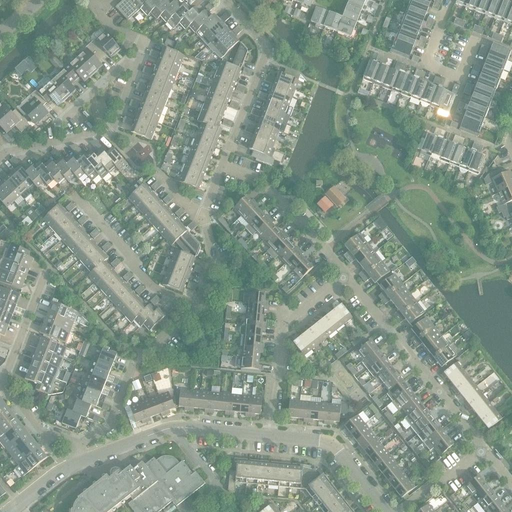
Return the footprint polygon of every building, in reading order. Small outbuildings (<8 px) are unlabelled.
[(128,21),(141,9),(140,8),(149,0),(123,0),(115,8),(128,21)] [(147,16),(151,13),(150,13),(162,2),(160,0),(149,0),(140,8),(141,9),(147,16)] [(157,20),(161,17),(161,16),(172,5),(167,0),(164,0),(162,2),(150,13),(151,13),(157,20)] [(312,0),(297,0),(297,2),(301,4),(300,7),(309,10),(312,0)] [(349,0),(347,6),(361,11),(365,0),(349,0)] [(423,0),(410,0),(408,5),(426,12),(430,3),(423,0)] [(467,0),(465,8),(474,11),(478,0),(467,0)] [(489,0),(478,0),(474,11),(484,15),(489,0)] [(489,0),(484,15),(493,19),(501,1),(498,0),(489,0)] [(493,19),(503,23),(510,5),(501,1),(493,19)] [(161,16),(161,17),(167,23),(170,21),(170,20),(181,9),(175,2),(172,5),(161,16)] [(173,30),(179,24),(179,23),(192,12),(191,12),(185,5),(181,9),(170,20),(170,21),(167,23),(173,30)] [(408,5),(405,15),(423,22),(426,12),(408,5)] [(503,23),(511,26),(511,5),(510,5),(503,23)] [(347,6),(342,18),(356,24),(361,11),(347,6)] [(185,31),(190,27),(189,27),(201,16),(201,15),(195,9),(191,12),(192,12),(179,23),(179,24),(185,31)] [(301,12),(296,9),(293,16),(299,18),(301,12)] [(323,30),(324,28),(329,14),(316,9),(311,22),(316,24),(315,27),(323,30)] [(204,12),(201,15),(201,16),(189,27),(190,27),(195,33),(211,19),(210,19),(204,12)] [(324,28),(337,33),(342,18),(329,14),(324,28)] [(405,15),(401,24),(419,31),(423,22),(405,15)] [(201,40),(202,39),(205,37),(204,36),(219,23),(213,16),(210,19),(211,19),(195,33),(201,40)] [(350,38),(356,24),(342,18),(337,33),(350,38)] [(202,39),(208,46),(226,30),(219,23),(204,36),(205,37),(202,39)] [(401,24),(397,34),(415,41),(419,31),(401,24)] [(214,53),(214,52),(232,36),(226,30),(208,46),(214,53)] [(95,39),(90,44),(102,57),(107,53),(111,58),(120,50),(105,33),(97,41),(95,39)] [(397,34),(393,43),(411,50),(415,41),(397,34)] [(223,57),(230,52),(229,52),(238,43),(232,36),(214,52),(221,59),(223,57)] [(230,52),(226,64),(241,71),(241,70),(247,53),(238,43),(229,52),(230,52)] [(408,60),(411,50),(393,43),(389,52),(408,60)] [(98,61),(102,57),(90,44),(85,48),(87,50),(78,58),(93,74),(102,66),(98,61)] [(493,44),(489,55),(507,62),(511,51),(493,44)] [(164,49),(160,58),(180,65),(184,56),(164,49)] [(489,55),(485,64),(503,71),(507,62),(489,55)] [(29,57),(24,61),(28,65),(29,63),(31,62),(33,65),(37,68),(38,67),(29,57)] [(84,82),(93,74),(78,58),(70,65),(68,63),(64,68),(76,81),(80,77),(84,82)] [(160,58),(157,66),(177,74),(180,65),(160,58)] [(28,65),(25,67),(31,73),(37,68),(33,65),(31,62),(29,63),(28,65)] [(221,62),(218,71),(238,79),(241,71),(226,64),(221,62)] [(362,80),(372,84),(379,66),(369,62),(362,80)] [(485,64),(482,74),(499,81),(503,71),(485,64)] [(157,66),(154,75),(173,82),(177,74),(157,66)] [(372,84),(381,88),(388,70),(379,66),(372,84)] [(71,85),(76,81),(64,68),(59,72),(60,74),(52,82),(66,98),(75,90),(71,85)] [(279,74),(275,82),(295,90),(298,81),(297,81),(299,75),(285,70),(283,76),(279,74)] [(381,88),(391,91),(398,73),(388,70),(381,88)] [(218,71),(214,80),(234,87),(238,79),(218,71)] [(391,91),(400,95),(407,77),(398,73),(391,91)] [(482,74),(478,83),(496,90),(499,81),(482,74)] [(154,75),(150,83),(170,91),(173,82),(154,75)] [(400,95),(410,99),(417,81),(407,77),(400,95)] [(214,80),(211,88),(231,96),(234,87),(214,80)] [(419,102),(419,103),(427,85),(417,81),(410,99),(411,99),(410,101),(411,103),(416,105),(418,104),(419,102)] [(42,87),(37,92),(47,103),(49,105),(54,101),(58,106),(66,98),(52,82),(43,89),(42,87)] [(275,82),(272,91),(292,98),(295,90),(275,82)] [(150,83),(147,91),(167,99),(170,91),(150,83)] [(478,83),(474,93),(492,100),(496,90),(478,83)] [(428,106),(429,106),(436,88),(427,85),(419,103),(421,103),(420,104),(421,107),(425,108),(427,107),(428,106)] [(211,88),(208,96),(228,104),(231,96),(211,88)] [(429,106),(438,110),(445,92),(436,88),(429,106)] [(43,107),(47,103),(37,92),(36,91),(31,95),(35,99),(29,105),(27,103),(21,109),(35,124),(41,119),(42,120),(49,114),(43,107)] [(147,91),(144,100),(164,108),(167,99),(147,91)] [(272,91),(269,99),(288,107),(292,98),(272,91)] [(455,96),(445,92),(438,110),(448,114),(455,96)] [(474,93),(471,102),(488,109),(492,100),(474,93)] [(208,96),(205,105),(225,112),(228,104),(208,96)] [(269,99),(266,107),(285,115),(288,107),(269,99)] [(144,100),(140,108),(160,116),(164,108),(144,100)] [(471,102),(467,112),(484,119),(488,109),(471,102)] [(0,129),(2,128),(6,133),(15,126),(21,133),(30,126),(16,110),(12,114),(3,104),(0,106),(0,129)] [(205,105),(201,113),(222,120),(225,112),(205,105)] [(266,107),(262,116),(282,123),(285,115),(266,107)] [(140,108),(137,117),(157,124),(160,116),(140,108)] [(467,112),(463,121),(481,128),(484,119),(467,112)] [(198,122),(201,124),(218,130),(218,129),(222,120),(201,113),(198,122)] [(262,116),(259,124),(279,131),(283,133),(286,125),(282,123),(262,116)] [(137,117),(134,125),(154,132),(157,124),(137,117)] [(477,138),(481,128),(463,121),(460,131),(477,138)] [(221,130),(218,129),(218,130),(201,124),(198,132),(218,139),(221,130)] [(259,124),(256,133),(275,140),(279,131),(259,124)] [(150,141),(154,132),(134,125),(131,133),(150,141)] [(198,132),(195,140),(215,148),(218,139),(198,132)] [(256,133),(252,141),(272,148),(275,140),(256,133)] [(420,153),(430,157),(437,139),(427,135),(425,139),(421,151),(420,153)] [(422,138),(417,150),(421,151),(425,139),(422,138)] [(430,157),(440,161),(447,143),(437,139),(430,157)] [(195,140),(192,149),(211,156),(215,148),(195,140)] [(272,149),(272,148),(252,141),(249,150),(271,159),(275,150),(272,149)] [(440,161),(449,165),(456,147),(447,143),(440,161)] [(102,147),(99,144),(95,148),(97,151),(99,149),(102,151),(106,155),(105,156),(116,167),(119,172),(127,165),(113,149),(109,153),(103,146),(102,147)] [(449,165),(458,168),(465,150),(456,147),(449,165)] [(144,148),(137,154),(142,160),(149,154),(144,148)] [(100,153),(96,157),(95,157),(109,173),(116,167),(105,156),(106,155),(102,151),(99,149),(97,151),(98,151),(99,150),(100,153)] [(192,149),(188,157),(208,165),(211,156),(192,149)] [(458,168),(468,172),(475,154),(465,150),(458,168)] [(92,181),(98,175),(95,172),(95,171),(85,160),(85,159),(80,153),(77,156),(79,158),(75,161),(74,162),(85,173),(92,181)] [(92,153),(85,159),(85,160),(95,171),(95,172),(98,175),(102,179),(109,173),(95,157),(96,157),(92,153)] [(485,158),(475,154),(468,172),(478,176),(485,158)] [(72,157),(65,164),(64,164),(75,175),(74,176),(78,180),(85,173),(74,162),(75,161),(72,157)] [(188,157),(185,166),(205,173),(208,165),(188,157)] [(61,160),(54,166),(64,178),(68,182),(74,176),(75,175),(64,164),(65,164),(61,160)] [(51,161),(44,167),(43,168),(54,180),(53,180),(57,184),(64,178),(54,166),(51,161)] [(40,164),(34,169),(34,170),(44,181),(43,182),(47,186),(53,180),(54,180),(43,168),(44,167),(40,164)] [(30,165),(23,171),(23,172),(34,184),(33,184),(36,188),(43,182),(44,181),(34,170),(34,169),(30,165)] [(185,166),(182,174),(201,181),(205,173),(185,166)] [(20,168),(13,174),(27,190),(33,184),(34,184),(23,172),(23,171),(20,168)] [(493,182),(498,194),(511,187),(511,177),(510,172),(500,176),(498,171),(490,174),(484,181),(486,186),(493,182)] [(27,190),(13,174),(6,180),(20,196),(24,200),(31,194),(27,190)] [(178,183),(198,190),(201,181),(182,174),(178,183)] [(145,181),(142,178),(137,183),(139,186),(145,181)] [(6,180),(0,185),(0,186),(13,202),(20,196),(6,180)] [(133,185),(128,190),(132,195),(138,190),(136,189),(133,185)] [(129,198),(135,205),(150,192),(144,185),(138,190),(132,195),(129,198)] [(0,200),(6,208),(13,202),(0,186),(0,200)] [(511,201),(511,187),(498,194),(503,205),(496,208),(498,214),(501,213),(511,207),(511,203),(511,202),(511,201)] [(337,206),(345,200),(334,188),(326,195),(337,206)] [(98,192),(90,197),(99,213),(107,209),(98,192)] [(135,205),(141,212),(156,198),(150,192),(135,205)] [(234,209),(241,217),(256,203),(252,199),(250,202),(246,197),(234,209)] [(332,206),(325,197),(317,204),(325,212),(332,206)] [(141,212),(147,219),(162,205),(156,198),(141,212)] [(65,208),(67,211),(74,204),(72,202),(65,208)] [(258,206),(256,203),(241,217),(249,225),(260,213),(256,208),(258,206)] [(69,213),(76,207),(74,204),(67,211),(69,213)] [(27,226),(46,209),(42,205),(35,211),(32,207),(22,215),(25,219),(23,221),(27,226)] [(147,219),(153,226),(168,212),(162,205),(147,219)] [(43,220),(49,227),(64,213),(58,206),(43,220)] [(511,207),(501,213),(504,218),(505,217),(507,221),(511,218),(511,207)] [(153,226),(159,232),(174,219),(168,212),(153,226)] [(49,227),(55,233),(70,220),(64,213),(49,227)] [(252,236),(256,232),(270,219),(267,216),(265,218),(260,213),(249,225),(245,228),(252,236)] [(77,222),(79,224),(86,218),(84,216),(77,222)] [(384,222),(380,217),(380,218),(375,222),(378,226),(384,222)] [(81,226),(88,220),(86,218),(79,224),(81,226)] [(159,232),(165,239),(180,225),(174,219),(159,232)] [(273,222),(270,219),(256,232),(263,240),(275,229),(271,224),(273,222)] [(55,233),(61,240),(76,226),(70,220),(55,233)] [(172,246),(175,243),(186,232),(180,225),(165,239),(172,246)] [(61,240),(67,247),(82,233),(76,226),(61,240)] [(279,234),(275,229),(263,240),(271,248),(285,235),(282,231),(279,234)] [(93,240),(100,234),(98,231),(91,237),(93,240)] [(175,243),(183,253),(183,254),(195,259),(200,247),(186,232),(175,243)] [(67,247),(73,253),(88,239),(82,233),(67,247)] [(343,256),(347,260),(367,244),(359,234),(345,246),(349,251),(343,256)] [(288,238),(285,235),(271,248),(278,256),(290,245),(286,240),(288,238)] [(73,253),(79,260),(94,246),(88,239),(73,253)] [(105,253),(112,247),(110,244),(103,250),(105,253)] [(355,260),(360,265),(375,253),(367,244),(347,260),(350,264),(355,260)] [(6,249),(2,259),(29,270),(33,260),(27,257),(29,252),(11,245),(9,250),(6,249)] [(294,249),(290,245),(278,256),(286,264),(300,251),(296,247),(294,249)] [(79,260),(85,266),(100,253),(94,246),(79,260)] [(175,251),(172,260),(192,267),(195,259),(183,254),(175,251)] [(303,254),(300,251),(286,264),(293,272),(305,261),(300,256),(303,254)] [(91,273),(104,262),(107,259),(100,253),(85,266),(91,273)] [(382,262),(375,253),(360,265),(364,270),(358,275),(362,279),(382,262)] [(2,259),(0,263),(0,270),(25,280),(29,270),(2,259)] [(110,265),(112,267),(119,261),(117,259),(110,265)] [(172,260),(169,268),(188,276),(192,267),(172,260)] [(115,269),(121,263),(119,261),(112,267),(115,269)] [(309,265),(305,261),(293,272),(300,280),(315,266),(311,263),(309,265)] [(88,276),(94,283),(110,269),(104,262),(91,273),(88,276)] [(390,272),(382,262),(362,279),(365,283),(370,278),(375,284),(390,272)] [(169,268),(165,277),(185,284),(188,276),(169,268)] [(94,283),(101,290),(116,276),(110,269),(94,283)] [(0,282),(21,291),(25,280),(0,270),(0,282)] [(378,297),(382,301),(402,284),(394,275),(379,287),(384,292),(378,297)] [(101,290),(107,297),(122,282),(116,276),(101,290)] [(181,293),(185,284),(165,277),(162,285),(181,293)] [(107,297),(113,303),(128,289),(122,282),(107,297)] [(409,294),(402,284),(382,301),(385,305),(390,300),(395,306),(409,294)] [(0,287),(0,299),(16,306),(20,295),(0,287)] [(113,303),(119,310),(135,296),(128,289),(113,303)] [(247,303),(247,304),(267,306),(268,302),(264,301),(265,295),(248,293),(248,295),(245,294),(244,295),(243,302),(244,303),(247,303)] [(417,303),(409,294),(395,306),(399,311),(393,315),(396,319),(417,303)] [(119,310),(125,317),(141,302),(135,296),(119,310)] [(0,299),(0,311),(12,316),(16,306),(0,299)] [(53,303),(49,314),(73,323),(77,312),(70,310),(71,306),(59,301),(57,305),(53,303)] [(125,317),(128,319),(131,324),(134,321),(146,309),(141,302),(125,317)] [(425,313),(417,303),(396,319),(400,324),(405,319),(410,325),(425,313)] [(267,311),(267,306),(247,304),(246,314),(263,316),(263,311),(267,311)] [(341,304),(333,311),(344,324),(352,318),(341,304)] [(140,327),(144,325),(154,313),(148,307),(146,309),(134,321),(140,327)] [(0,311),(0,322),(8,326),(12,316),(0,311)] [(157,311),(154,313),(144,325),(150,331),(164,319),(157,311)] [(333,311),(325,317),(336,331),(344,324),(333,311)] [(49,314),(45,323),(69,333),(73,323),(49,314)] [(262,323),(263,316),(246,314),(245,326),(265,328),(265,324),(262,323)] [(325,317),(317,324),(328,337),(336,331),(325,317)] [(410,340),(413,344),(434,328),(426,318),(411,330),(416,335),(410,340)] [(65,343),(69,333),(45,323),(41,334),(65,343)] [(317,324),(309,330),(320,343),(328,337),(317,324)] [(265,328),(245,326),(242,325),(240,328),(240,332),(241,335),(244,335),(244,336),(261,338),(261,333),(264,333),(265,328)] [(441,337),(434,328),(413,344),(417,348),(422,344),(426,349),(441,337)] [(309,330),(301,336),(312,350),(320,343),(309,330)] [(462,336),(466,341),(473,336),(468,331),(462,336)] [(260,345),(261,338),(244,336),(243,347),(263,349),(263,345),(260,345)] [(304,356),(312,350),(301,336),(293,343),(304,356)] [(449,346),(441,337),(426,349),(430,354),(425,359),(426,360),(428,363),(449,346)] [(41,338),(36,349),(62,359),(66,348),(41,338)] [(357,352),(363,360),(364,360),(377,349),(371,341),(357,352)] [(90,344),(84,342),(83,344),(81,352),(79,356),(85,359),(90,344)] [(456,356),(449,346),(428,363),(432,367),(437,362),(441,368),(456,356)] [(262,354),(263,349),(243,347),(242,358),(259,359),(259,354),(262,354)] [(36,349),(33,359),(58,369),(58,368),(60,368),(61,367),(63,362),(63,361),(62,359),(36,349)] [(95,354),(92,361),(111,368),(116,354),(103,349),(100,356),(95,354)] [(361,361),(368,370),(384,357),(377,349),(364,360),(363,360),(361,361)] [(374,377),(376,376),(390,365),(384,357),(368,370),(374,377)] [(258,366),(259,359),(242,358),(236,358),(235,367),(241,368),(241,369),(260,371),(261,366),(258,366)] [(33,359),(29,369),(54,379),(54,378),(56,378),(57,377),(59,373),(59,371),(58,370),(58,369),(33,359)] [(92,361),(87,374),(106,382),(111,368),(92,361)] [(446,377),(450,382),(463,371),(457,362),(441,375),(444,379),(446,377)] [(376,376),(383,384),(396,373),(390,365),(376,376)] [(48,395),(54,379),(29,369),(25,380),(38,385),(36,390),(48,395)] [(450,387),(454,391),(470,379),(463,371),(450,382),(452,385),(450,387)] [(383,384),(389,392),(403,381),(396,373),(383,384)] [(87,374),(82,387),(101,395),(106,382),(87,374)] [(458,393),(462,398),(476,387),(470,379),(454,391),(456,394),(458,393)] [(133,385),(134,389),(141,387),(138,380),(132,383),(133,385)] [(395,400),(396,400),(409,389),(403,381),(389,392),(387,393),(393,401),(395,400)] [(366,384),(362,387),(369,395),(375,390),(369,382),(366,384)] [(96,408),(101,395),(82,387),(77,401),(91,406),(96,408)] [(463,403),(466,408),(482,395),(476,387),(462,398),(465,402),(463,403)] [(398,411),(402,408),(415,397),(409,389),(396,400),(392,403),(398,411)] [(184,410),(189,411),(191,391),(180,390),(179,407),(184,408),(184,410)] [(193,409),(199,409),(201,392),(191,391),(189,411),(193,411),(193,409)] [(204,412),(209,413),(211,393),(201,392),(199,409),(205,410),(204,412)] [(168,393),(158,397),(165,415),(170,413),(169,411),(174,409),(173,407),(170,399),(168,393)] [(214,411),(220,411),(221,394),(211,393),(209,413),(213,413),(214,411)] [(225,415),(229,415),(231,395),(221,394),(220,411),(225,412),(225,415)] [(234,412),(240,413),(242,396),(231,395),(229,415),(234,415),(234,412)] [(471,410),(475,414),(489,403),(482,395),(466,408),(469,411),(471,410)] [(245,417),(250,417),(252,397),(242,396),(240,413),(246,414),(245,417)] [(300,401),(298,419),(303,420),(303,423),(308,423),(310,403),(310,402),(311,397),(301,396),(300,401)] [(162,417),(165,415),(158,397),(149,400),(155,416),(161,414),(162,417)] [(262,398),(252,397),(250,417),(254,417),(254,415),(260,415),(262,398)] [(402,408),(408,416),(422,405),(415,397),(402,408)] [(310,403),(308,423),(313,424),(313,421),(319,421),(320,404),(320,403),(321,399),(311,398),(311,403),(310,403)] [(320,404),(319,421),(324,422),(324,425),(328,425),(330,404),(331,400),(321,399),(320,403),(320,404)] [(150,418),(155,416),(149,400),(139,404),(146,422),(151,420),(150,418)] [(286,411),(285,417),(288,418),(298,419),(300,401),(289,400),(288,411),(286,411)] [(330,404),(328,425),(333,425),(333,422),(338,423),(339,418),(346,419),(348,403),(341,403),(341,401),(332,400),(332,405),(330,404)] [(86,419),(91,406),(77,401),(73,412),(72,413),(81,416),(81,417),(86,419)] [(476,420),(479,424),(495,411),(489,403),(475,414),(478,418),(476,420)] [(143,424),(146,422),(139,404),(129,408),(136,423),(142,421),(143,424)] [(408,416),(415,424),(428,414),(422,405),(408,416)] [(0,411),(0,424),(13,415),(6,407),(0,411)] [(76,430),(81,417),(81,416),(72,413),(73,412),(67,410),(62,425),(70,428),(72,428),(76,430)] [(501,419),(495,411),(479,424),(482,427),(484,426),(487,430),(501,419)] [(415,424),(421,432),(434,421),(428,414),(415,424)] [(0,438),(19,424),(13,415),(0,424),(0,438)] [(345,433),(348,437),(364,424),(358,416),(344,426),(348,431),(345,433)] [(418,435),(424,443),(441,429),(434,421),(421,432),(418,435)] [(0,438),(0,440),(6,448),(26,432),(19,424),(0,438)] [(354,439),(357,443),(371,432),(364,424),(348,437),(351,441),(354,439)] [(430,451),(433,448),(447,437),(441,429),(424,443),(430,451)] [(6,448),(12,456),(32,441),(26,432),(6,448)] [(358,449),(361,453),(377,440),(371,432),(357,443),(360,447),(358,449)] [(454,446),(447,437),(433,448),(440,456),(454,446)] [(367,455),(370,459),(383,448),(377,440),(361,453),(364,457),(367,455)] [(12,456),(19,465),(39,449),(32,441),(12,456)] [(370,465),(374,469),(390,456),(383,448),(370,459),(373,463),(370,465)] [(39,449),(19,465),(14,469),(21,478),(26,474),(46,458),(39,449)] [(110,511),(129,497),(132,501),(127,504),(132,511),(159,511),(172,502),(176,507),(205,484),(195,472),(193,474),(182,461),(179,464),(176,460),(173,457),(168,456),(164,456),(159,458),(156,461),(153,458),(144,465),(141,462),(132,470),(129,467),(121,474),(118,471),(109,479),(107,476),(78,499),(78,500),(76,503),(74,506),(73,510),(72,510),(71,511),(110,511)] [(379,471),(382,475),(396,464),(390,456),(374,469),(377,472),(379,471)] [(353,511),(319,468),(316,470),(310,469),(311,466),(234,459),(233,469),(235,469),(235,472),(230,471),(228,491),(230,492),(234,493),(235,483),(306,490),(323,511),(353,511)] [(416,461),(412,464),(417,470),(421,467),(416,461)] [(383,480),(386,485),(402,472),(396,464),(382,475),(385,478),(383,480)] [(391,486),(395,490),(409,479),(402,472),(386,485),(389,488),(391,486)] [(465,487),(472,496),(486,484),(479,476),(465,487)] [(415,488),(409,479),(395,490),(401,498),(415,488)] [(492,492),(486,484),(472,496),(478,504),(492,492)] [(440,491),(433,497),(436,500),(443,494),(440,491)] [(498,500),(492,492),(478,504),(484,511),(498,500)] [(500,511),(505,508),(498,500),(484,511),(500,511)]
